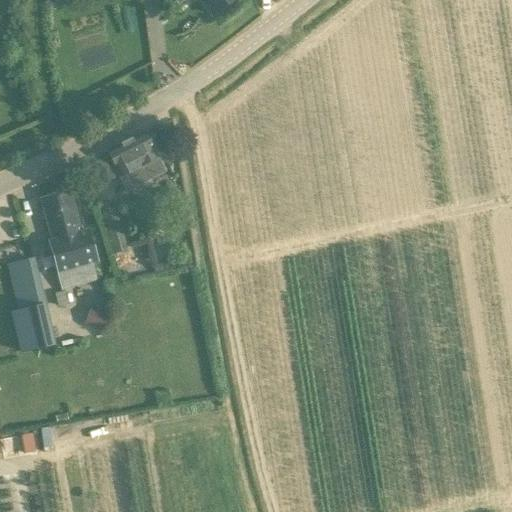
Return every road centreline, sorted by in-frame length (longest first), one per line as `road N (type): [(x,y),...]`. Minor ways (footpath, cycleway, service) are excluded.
road 1 (unknown): [(169,101),(266,511)]
road 2 (residential): [(0,187),(96,145),(169,101),(306,0)]
